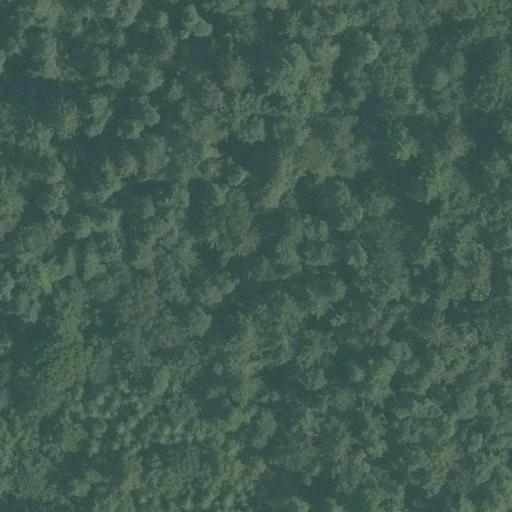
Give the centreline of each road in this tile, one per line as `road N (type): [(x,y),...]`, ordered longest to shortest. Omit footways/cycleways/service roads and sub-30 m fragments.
road 1 (track): [(188,250),(472,13),(462,0)]
road 2 (track): [(0,402),(188,250)]
